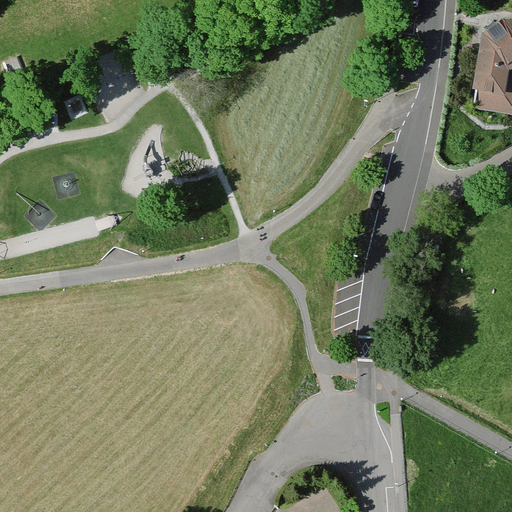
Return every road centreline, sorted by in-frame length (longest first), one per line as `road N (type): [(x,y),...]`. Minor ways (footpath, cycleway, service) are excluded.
road 1 (residential): [(400,192),(375,267),(364,348),(369,441)]
road 2 (residential): [(436,0),(430,76),(400,192)]
road 3 (residential): [(369,441),(315,429),(290,444),(238,511)]
